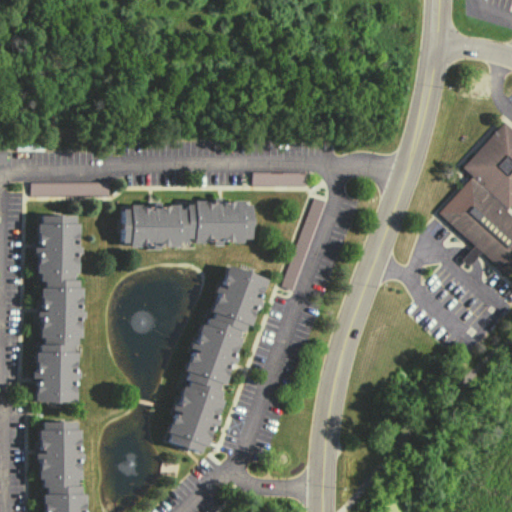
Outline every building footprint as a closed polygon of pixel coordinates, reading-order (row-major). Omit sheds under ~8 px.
[(434,213),(504,275),(511,266),(511,218),(503,210),(511,200),(511,131),(499,121),(459,167),(468,175),(434,213)] [(303,185),(303,172),(250,171),(250,184),(303,185)] [(107,182),(27,181),(27,194),(106,195),(107,182)] [(249,199),(209,199),(209,200),(190,200),(190,203),(183,203),(183,205),(159,205),(159,201),(149,201),(149,205),(118,205),(118,245),(187,245),(187,241),(210,241),(210,243),(241,243),(241,237),(249,237),(249,199)] [(74,214),(38,215),(34,232),(34,241),(31,241),(31,253),(34,253),(35,276),(43,278),(34,317),(39,318),(40,340),(30,382),(34,383),(35,402),(74,400),(81,371),(77,370),(76,351),(74,351),(85,305),(79,304),(77,260),(77,257),(77,240),(75,240),(74,214)] [(262,278),(224,263),(222,286),(215,286),(214,298),(197,341),(191,341),(187,352),(190,353),(186,362),(185,384),(182,384),(172,410),(174,410),(166,432),(169,433),(166,440),(200,454),(210,430),(217,430),(219,392),(262,286),(262,278)] [(77,418),(36,424),(42,458),(38,459),(44,492),(42,492),(45,511),(41,511),(86,511),(78,459),(83,458),(77,418)]
